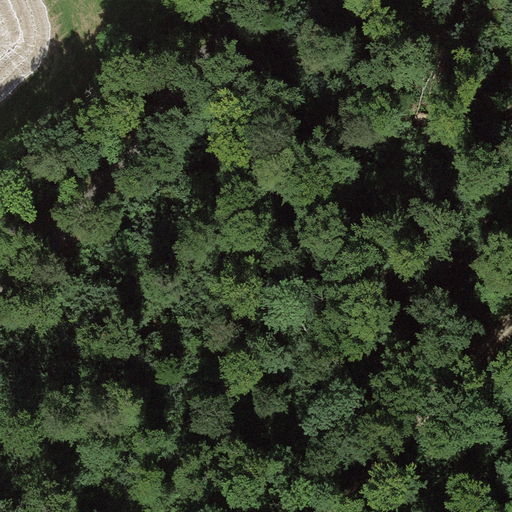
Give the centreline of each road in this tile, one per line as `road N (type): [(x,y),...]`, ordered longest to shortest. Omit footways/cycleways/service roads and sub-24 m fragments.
road 1 (unclassified): [(0,282),(151,110),(227,0)]
road 2 (track): [(338,511),(511,323)]
